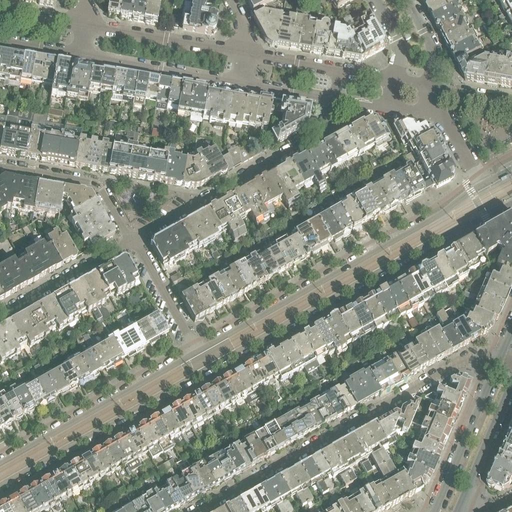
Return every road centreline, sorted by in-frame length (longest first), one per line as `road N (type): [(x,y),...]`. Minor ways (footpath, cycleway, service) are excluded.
road 1 (tertiary): [(0,486),(445,233),(511,203)]
road 2 (residential): [(499,358),(464,360),(196,511)]
road 3 (tertiary): [(478,185),(436,217),(196,352)]
road 4 (residential): [(331,99),(323,131),(130,240)]
road 5 (tertiary): [(196,352),(0,463)]
road 6 (tertiary): [(499,358),(433,511)]
road 7 (residential): [(0,168),(96,184),(130,240)]
road 8 (residential): [(80,55),(238,83)]
road 9 (residential): [(242,53),(84,25)]
road 10 (residential): [(130,240),(0,315)]
road 11 (tertiary): [(457,511),(511,383)]
road 12 (residential): [(130,240),(196,352)]
